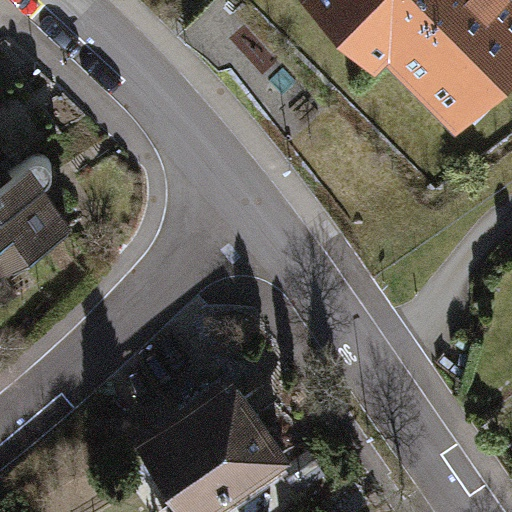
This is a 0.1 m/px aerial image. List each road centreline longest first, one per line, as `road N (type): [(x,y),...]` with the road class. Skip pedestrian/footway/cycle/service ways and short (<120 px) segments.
road 1 (residential): [(457,511),(251,222)]
road 2 (residential): [(251,222),(0,424)]
road 3 (residential): [(251,222),(87,23),(59,0)]
